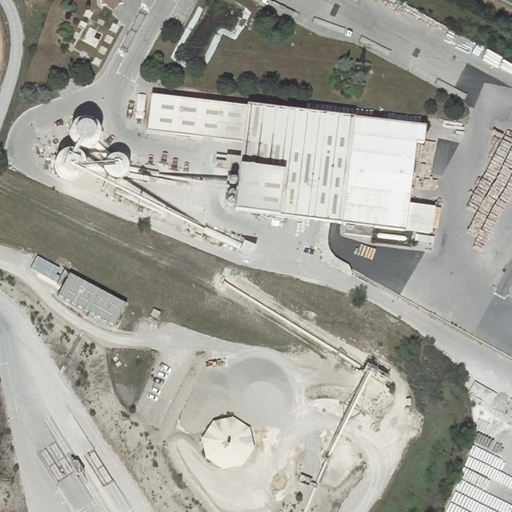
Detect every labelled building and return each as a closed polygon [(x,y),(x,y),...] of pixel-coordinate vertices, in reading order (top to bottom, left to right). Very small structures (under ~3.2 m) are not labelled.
[(102,0),(108,5),(112,9),(116,4),(120,0),(102,0)] [(147,96),(138,94),(135,118),(144,119),(147,96)] [(247,104),(151,95),(147,131),(242,143),(241,158),(227,156),(225,162),(216,161),(215,169),(239,171),(234,211),(321,221),(330,222),(345,224),(345,234),(372,238),(372,228),(406,232),(406,231),(431,233),(434,208),(409,205),(416,143),(424,143),(426,126),(247,104)] [(87,119),(85,118),(84,118),(82,119),(78,120),(76,121),(73,125),(72,126),(71,130),(70,134),(71,136),(72,139),(73,142),(75,144),(80,147),(84,148),(85,148),(88,148),(92,147),(95,145),(98,141),(100,138),(100,134),(100,130),(99,128),(97,124),(95,122),(91,120),(87,119)] [(76,152),(72,151),(68,151),(64,152),(60,154),(57,158),(56,162),(55,164),(56,169),(57,173),(59,175),(61,177),(64,179),(71,180),(75,180),(78,178),(82,175),(84,172),(85,167),(85,163),(84,160),(81,155),(76,152)] [(128,170),(128,168),(127,163),(125,160),(123,158),(118,156),(114,156),(110,157),(106,160),(103,164),(103,169),(103,171),(104,174),(108,179),(111,181),(114,181),(119,181),(124,178),(125,177),(126,176),(127,173),(128,172),(128,170)] [(159,172),(128,168),(128,170),(128,172),(127,173),(126,176),(158,179),(159,172)] [(330,222),(321,221),(319,234),(319,238),(320,248),(322,255),(326,260),(330,264),(332,266),(349,276),(352,273),(348,265),(336,258),(331,252),(328,245),(328,238),(330,222)] [(243,245),(206,227),(203,233),(240,250),(243,245)] [(256,247),(244,241),(243,245),(240,250),(239,252),(251,258),(256,247)] [(276,387),(244,367),(219,406),(251,426),(276,387)] [(250,428),(233,417),(213,422),(202,439),(206,459),(223,470),(243,465),(254,448),(250,428)] [(511,474),(511,462),(472,444),(462,465),(504,484),(509,473),(511,474)] [(51,449),(59,462),(64,460),(56,446),(51,449)] [(76,511),(94,502),(70,462),(68,464),(73,473),(63,479),(54,464),(49,468),(74,511),(76,511)] [(297,476),(296,483),(307,486),(309,479),(297,476)] [(500,511),(451,492),(442,511),(500,511)]
